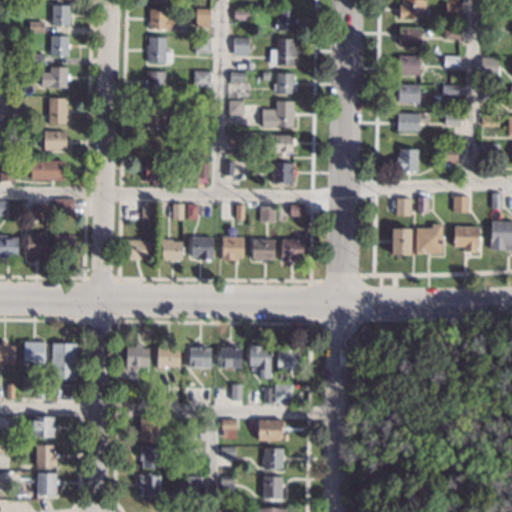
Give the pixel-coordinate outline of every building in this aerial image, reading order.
[(424,0),(424,20),(398,19),(398,4),(401,4),(401,0),(424,0)] [(459,0),(459,14),(444,14),(444,0),(459,0)] [(68,25),(50,25),(50,5),(68,5),(68,25)] [(166,8),(166,19),(175,19),(174,29),(148,29),(148,8),(166,8)] [(209,26),(194,26),(194,8),(209,8),(209,26)] [(248,20),(232,20),(232,10),(248,10),(248,20)] [(293,10),(293,31),(275,30),(276,10),(293,10)] [(504,29),(482,29),(483,16),(505,17),(504,29)] [(43,32),(28,33),(28,22),(43,22),(43,32)] [(419,46),(397,45),(398,26),(420,27),(419,46)] [(457,39),(442,38),(443,27),(458,28),(457,39)] [(66,56),(49,56),(49,36),(67,36),(66,56)] [(164,62),(146,62),(147,36),(164,37),(164,62)] [(209,53),(193,53),(193,37),(209,37),(209,53)] [(247,55),(232,55),(232,37),(247,38),(247,55)] [(292,64),(268,64),(268,49),(275,49),(275,39),(293,39),(292,64)] [(42,64),(26,64),(26,53),(42,54),(42,64)] [(419,74),(397,74),(397,55),(420,56),(419,74)] [(458,66),(442,66),(442,56),(458,56),(458,66)] [(495,79),(480,79),(480,56),(496,56),(495,79)] [(65,87),(34,86),(34,72),(48,72),(48,67),(65,67),(65,87)] [(163,82),(170,82),(170,91),(145,91),(145,71),(163,71),(163,82)] [(209,87),(192,86),(192,71),(209,71),(209,87)] [(268,80),(261,80),(260,71),(268,71),(268,80)] [(244,72),(244,82),(243,82),(228,82),(228,72),(244,72)] [(292,93),(274,93),(274,73),(292,73),(292,93)] [(0,75),(11,76),(9,92),(0,91),(0,75)] [(418,102),(397,102),(397,84),(418,84),(418,102)] [(457,85),(457,96),(441,95),(441,84),(457,85)] [(498,100),(481,100),(481,86),(498,87),(498,100)] [(23,113),(9,113),(9,97),(23,97),(23,113)] [(63,123),(46,123),(47,98),(64,98),(63,123)] [(162,113),(167,113),(167,125),(144,125),(144,99),(162,99),(162,113)] [(241,115),(226,115),(226,100),(241,100),(241,115)] [(291,109),(292,109),(292,127),(259,127),(259,109),(274,109),(274,101),(291,101),(291,109)] [(418,131),(396,131),(396,113),(418,113),(418,131)] [(460,114),(460,125),(443,125),(444,114),(460,114)] [(497,127),(480,126),(481,114),(498,115),(497,127)] [(64,149),(42,149),(42,131),(65,131),(64,149)] [(169,151),(144,151),(144,133),(170,134),(169,151)] [(207,134),(207,146),(191,146),(192,133),(207,134)] [(242,144),(226,144),(226,133),(242,134),(242,144)] [(269,134),(290,135),(290,154),(280,154),(280,153),(268,153),(269,134)] [(497,161),(477,160),(477,143),(497,143),(497,161)] [(455,163),(439,163),(438,146),(455,146),(455,163)] [(416,149),(415,172),(395,171),(395,157),(398,157),(398,149),(416,149)] [(63,180),(30,180),(30,160),(63,160),(63,180)] [(166,178),(153,178),(153,179),(144,179),(144,161),(166,161),(166,178)] [(231,175),(222,175),(222,161),(232,161),(231,175)] [(206,178),(196,177),(196,162),(207,162),(206,178)] [(291,163),(290,183),(270,182),(270,163),(291,163)] [(13,181),(0,181),(0,165),(13,165),(13,181)] [(501,208),(490,208),(490,192),(491,192),(501,192),(501,208)] [(427,211),(415,211),(415,196),(427,196),(427,211)] [(466,210),(451,210),(452,196),(466,196),(466,210)] [(410,215),(394,215),(393,197),(410,197),(410,215)] [(72,219),(52,218),(53,198),(72,199),(72,219)] [(48,219),(30,219),(30,203),(48,203),(48,219)] [(150,219),(140,219),(140,203),(150,203),(151,203),(150,219)] [(181,220),(170,219),(170,203),(181,203),(181,220)] [(195,219),(185,219),(185,204),(195,204),(195,219)] [(298,216),(288,216),(288,204),(298,204),(298,216)] [(243,219),(233,219),(234,205),(243,205),(243,219)] [(273,222),(258,222),(258,206),(273,206),(273,222)] [(511,221),(511,250),(488,249),(489,220),(511,221)] [(440,253),(414,253),(414,227),(430,228),(430,224),(440,224),(440,253)] [(477,226),(476,247),(475,252),(461,251),(462,247),(452,246),(452,226),(477,226)] [(408,254),(390,253),(390,228),(409,228),(408,254)] [(46,233),(45,255),(38,255),(38,258),(27,258),(27,255),(25,255),(26,232),(46,233)] [(4,237),(16,237),(16,256),(9,256),(9,258),(0,258),(0,235),(5,235),(4,237)] [(71,235),(70,259),(57,258),(57,253),(52,252),(52,235),(71,235)] [(241,257),(236,257),(236,259),(233,260),(220,260),(221,236),(242,237),(241,257)] [(211,259),(195,259),(195,256),(190,256),(190,237),(211,237),(211,259)] [(170,241),(180,241),(180,260),(160,260),(160,247),(158,247),(158,239),(170,239),(170,241)] [(272,259),(250,259),(250,239),(273,240),(272,259)] [(301,259),(292,258),(292,261),(279,260),(280,239),(301,240),(301,259)] [(148,240),(147,260),(125,259),(125,240),(148,240)] [(8,346),(14,346),(13,364),(0,364),(0,341),(8,341),(8,346)] [(46,343),(45,361),(43,361),(43,363),(32,362),(32,361),(22,360),(23,342),(46,343)] [(140,348),(148,348),(148,366),(135,366),(135,368),(124,368),(124,346),(134,346),(134,343),(140,342),(140,348)] [(75,379),(73,379),(73,399),(61,399),(62,378),(50,378),(50,343),(75,343),(75,379)] [(168,346),(168,348),(178,348),(177,366),(163,365),(163,368),(154,368),(155,345),(168,346)] [(260,348),(269,348),(269,378),(256,377),(256,366),(247,366),(247,345),(261,345),(260,348)] [(208,367),(188,366),(188,347),(209,348),(208,367)] [(240,348),(239,368),(217,367),(218,347),(240,348)] [(299,349),(297,368),(274,367),(275,347),(299,349)] [(147,399),(136,399),(136,383),(148,384),(147,399)] [(14,399),(5,398),(6,384),(14,384),(14,399)] [(45,399),(36,399),(36,384),(45,384),(45,399)] [(290,402),(273,402),(273,385),(290,385),(290,402)] [(178,399),(169,399),(169,386),(178,386),(178,399)] [(239,386),(239,401),(231,400),(231,386),(239,386)] [(270,401),(262,401),(262,388),(270,388),(270,401)] [(10,427),(0,427),(0,416),(10,416),(10,427)] [(53,424),(57,424),(57,431),(53,431),(53,437),(31,437),(31,417),(53,417),(53,424)] [(158,438),(139,439),(138,417),(157,417),(158,438)] [(234,430),(231,430),(231,438),(221,438),(221,429),(219,429),(219,418),(234,418),(234,430)] [(282,432),(279,432),(279,440),(257,441),(256,419),(281,418),(282,432)] [(200,439),(186,440),(186,432),(200,431),(200,439)] [(8,453),(0,453),(0,444),(7,444),(8,444),(8,453)] [(54,453),(55,453),(55,467),(35,467),(35,445),(54,445),(54,453)] [(158,468),(140,468),(140,460),(138,460),(138,445),(158,446),(158,468)] [(200,447),(200,454),(185,454),(185,446),(200,447)] [(233,457),(219,457),(219,447),(233,446),(233,457)] [(281,469),(262,468),(260,468),(260,458),(262,458),(262,447),(281,447),(281,469)] [(225,466),(224,473),(217,473),(218,465),(225,466)] [(18,480),(0,479),(0,472),(7,472),(18,472),(18,480)] [(55,495),(36,495),(36,473),(55,473),(55,495)] [(158,495),(139,495),(139,487),(137,487),(137,475),(157,475),(158,495)] [(199,476),(199,483),(185,483),(185,475),(199,476)] [(232,475),(231,491),(217,491),(218,475),(232,475)] [(280,498),(262,498),(262,476),(280,476),(280,498)]
